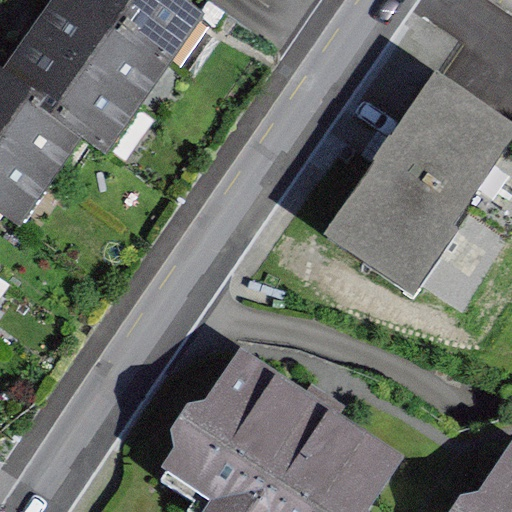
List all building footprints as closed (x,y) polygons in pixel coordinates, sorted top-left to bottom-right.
[(77,0),(60,0),(35,36),(128,102),(160,58),(77,0)] [(175,0),(77,0),(160,58),(192,12),(175,0)] [(35,36),(4,80),(74,129),(97,146),(128,102),(35,36)] [(0,77),(0,143),(42,173),(74,129),(4,80),(0,77)] [(511,168),(511,127),(444,81),(331,243),(424,309),(511,168)] [(0,143),(0,210),(11,218),(42,173),(0,143)] [(377,511),(408,461),(245,353),(215,409),(190,409),(172,441),(178,464),(162,486),(199,511),(377,511)] [(511,511),(511,459),(484,502),(467,500),(459,511),(511,511)]
